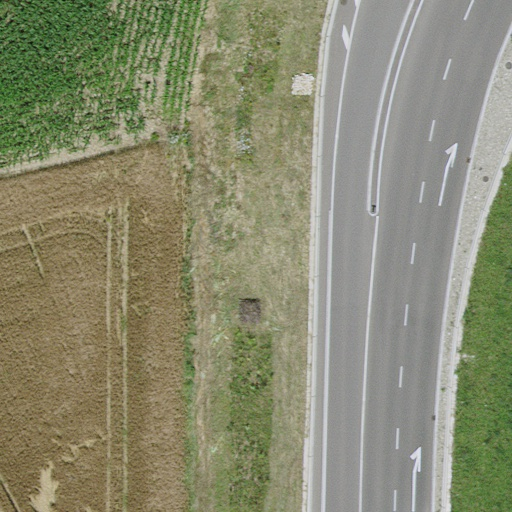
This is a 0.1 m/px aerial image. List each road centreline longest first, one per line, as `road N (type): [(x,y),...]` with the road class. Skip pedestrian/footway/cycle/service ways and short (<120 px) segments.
road 1 (primary): [(377,498),(416,220),(445,79),(474,0)]
road 2 (primary): [(381,0),(353,136),(351,207),(377,498)]
